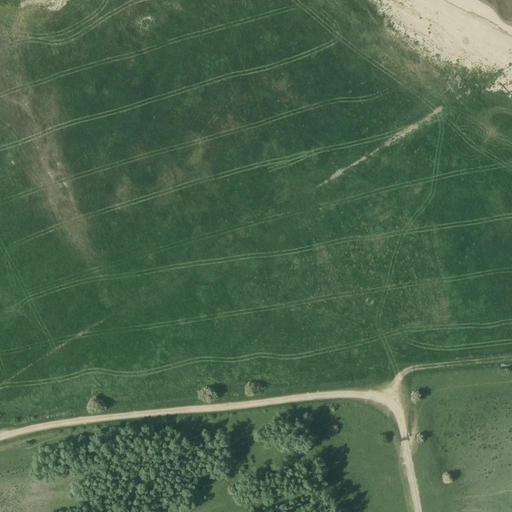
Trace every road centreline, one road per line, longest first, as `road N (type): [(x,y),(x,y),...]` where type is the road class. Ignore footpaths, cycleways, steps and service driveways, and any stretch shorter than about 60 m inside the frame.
road 1 (track): [(391,390),(132,415),(0,440)]
road 2 (track): [(415,511),(391,390),(415,370),(511,359)]
